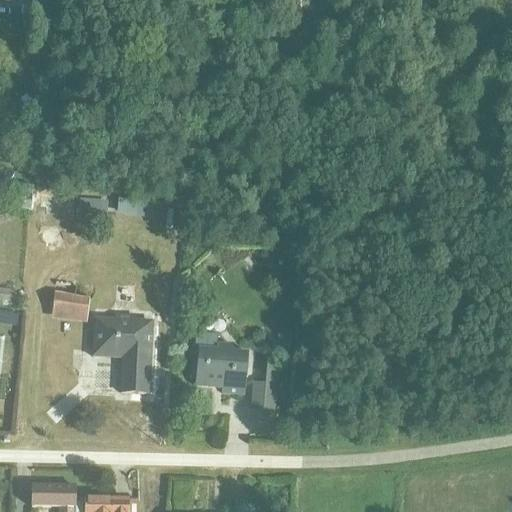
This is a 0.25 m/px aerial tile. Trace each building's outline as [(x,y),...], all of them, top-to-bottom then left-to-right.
[(21,10),(20,24),(50,27),(52,12),(21,10)] [(39,199),(37,216),(59,218),(61,201),(39,199)] [(79,201),(78,213),(106,215),(107,203),(79,201)] [(117,201),(116,217),(136,219),(137,203),(117,201)] [(0,292),(0,304),(14,305),(15,293),(0,292)] [(54,296),(51,321),(86,325),(89,300),(54,296)] [(94,320),(92,360),(122,361),(121,395),(149,397),(153,323),(134,322),(134,317),(114,315),(113,321),(94,320)] [(278,334),(278,351),(292,351),(292,335),(278,334)] [(192,364),(191,381),(195,381),(195,388),(212,390),(215,387),(222,388),(221,395),(245,397),(248,354),(237,353),(230,345),(218,344),(218,337),(196,336),(195,350),(199,351),(197,365),(192,364)] [(265,384),(277,385),(279,361),(266,360),(265,384)] [(277,385),(265,384),(252,383),(250,410),(276,412),(277,385)] [(75,511),(76,500),(76,489),(31,489),(31,510),(58,511),(75,511)] [(76,500),(75,511),(84,511),(84,502),(84,500),(76,500)] [(137,511),(138,503),(84,502),(84,511),(137,511)]
